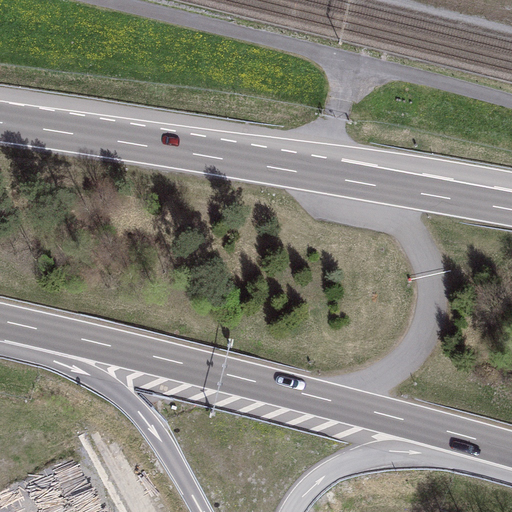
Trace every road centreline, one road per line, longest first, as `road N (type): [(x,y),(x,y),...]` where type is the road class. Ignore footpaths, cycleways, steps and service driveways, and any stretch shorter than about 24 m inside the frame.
road 1 (motorway): [(0,321),(511,450)]
road 2 (motorway): [(511,208),(0,121)]
